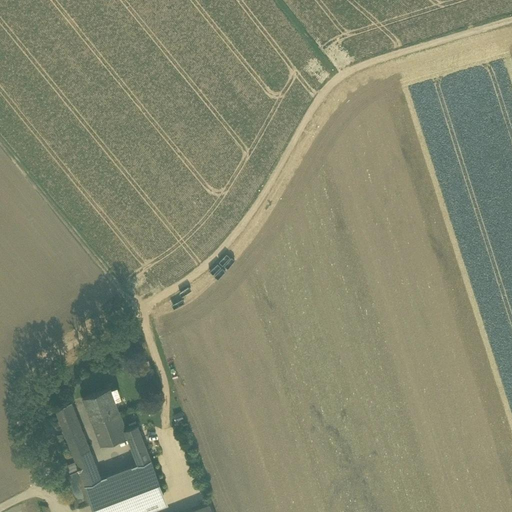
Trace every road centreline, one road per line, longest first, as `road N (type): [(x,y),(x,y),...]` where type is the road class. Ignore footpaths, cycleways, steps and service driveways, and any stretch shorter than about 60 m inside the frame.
road 1 (track): [(511,16),(343,68),(318,89),(211,253),(135,304),(163,379),(166,428)]
road 2 (track): [(0,141),(135,304),(29,368),(13,408),(47,483)]
